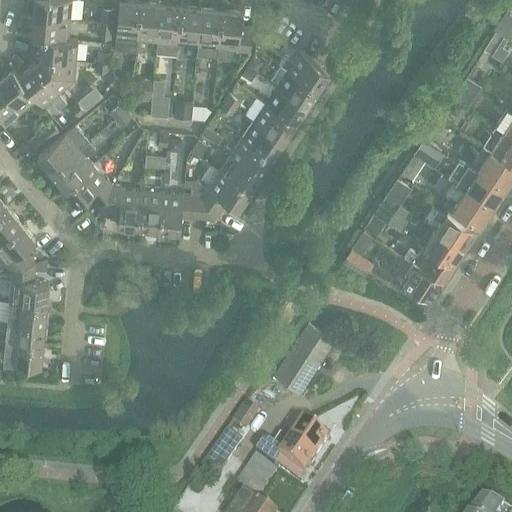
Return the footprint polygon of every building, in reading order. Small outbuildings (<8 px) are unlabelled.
[(34,0),(33,15),(71,19),(72,0),(34,0)] [(116,39),(117,39),(116,49),(136,52),(141,2),(120,0),(116,39)] [(141,2),(136,52),(146,53),(147,41),(158,42),(161,4),(141,2)] [(161,4),(158,42),(156,53),(177,55),(178,44),(182,6),(161,4)] [(182,6),(178,44),(198,46),(202,8),(182,6)] [(103,8),(100,31),(112,32),(115,9),(103,8)] [(202,8),(198,46),(198,55),(218,57),(222,10),(202,8)] [(222,10),(218,57),(217,59),(227,60),(228,49),(238,50),(238,51),(251,52),(253,28),(241,27),(243,12),(222,10)] [(511,15),(510,14),(498,31),(509,39),(511,33),(511,15)] [(31,37),(40,38),(40,37),(69,39),(71,19),(33,15),(31,37)] [(257,31),(256,40),(270,42),(271,33),(257,31)] [(504,37),(495,31),(483,50),(492,56),(504,37)] [(41,38),(39,57),(77,61),(79,40),(69,39),(40,37),(40,38),(41,38)] [(288,69),(320,89),(331,73),(299,51),(287,68),(288,69)] [(98,63),(110,64),(111,53),(99,52),(98,63)] [(254,56),(247,66),(257,73),(264,63),(254,56)] [(60,93),(60,94),(75,81),(77,61),(39,57),(38,60),(35,63),(35,64),(60,93)] [(38,100),(37,100),(43,107),(51,101),(58,110),(67,103),(60,94),(60,93),(35,64),(35,63),(19,76),(38,100)] [(98,63),(97,70),(109,71),(110,64),(98,63)] [(247,66),(242,74),(252,80),(257,73),(247,66)] [(276,85),(308,106),(320,89),(288,69),(287,68),(276,85)] [(0,84),(22,111),(22,112),(37,100),(38,100),(19,76),(13,69),(0,80),(0,84)] [(107,73),(104,75),(105,77),(114,87),(121,81),(111,69),(109,71),(107,73)] [(467,76),(460,86),(475,96),(482,86),(467,76)] [(105,77),(96,84),(105,95),(114,88),(114,87),(105,77)] [(145,80),(143,100),(152,101),(153,81),(145,80)] [(0,118),(6,126),(22,112),(22,111),(0,84),(0,118)] [(193,100),(195,85),(186,84),(184,99),(193,100)] [(96,85),(87,92),(95,102),(104,95),(96,85)] [(195,85),(193,100),(202,101),(203,85),(195,85)] [(265,102),(297,123),(308,106),(276,85),(265,102)] [(225,100),(238,109),(243,102),(228,92),(224,99),(225,100)] [(446,107),(458,114),(464,105),(452,97),(446,107)] [(176,99),(175,117),(191,118),(192,105),(193,100),(184,99),(176,99)] [(232,117),(238,109),(225,100),(224,99),(218,108),(232,117)] [(78,100),(70,106),(78,116),(84,112),(85,111),(86,110),(78,100)] [(151,102),(150,115),(151,115),(159,116),(160,102),(151,102)] [(253,119),(286,140),(297,123),(265,102),(253,119)] [(109,113),(115,120),(116,119),(127,109),(122,103),(109,113)] [(192,105),(191,118),(191,119),(205,119),(206,106),(192,105)] [(116,119),(115,120),(121,127),(133,117),(127,109),(116,119)] [(511,111),(507,109),(495,127),(503,132),(511,137),(511,111)] [(253,119),(242,136),(274,157),(286,140),(253,119)] [(29,142),(36,150),(59,131),(52,123),(29,142)] [(76,125),(38,156),(51,173),(89,141),(76,125)] [(208,125),(202,134),(210,139),(215,131),(208,125)] [(495,127),(483,146),(490,151),(511,165),(511,137),(503,132),(495,127)] [(169,137),(169,132),(160,131),(158,147),(168,148),(169,137)] [(231,153),(263,174),(274,157),(242,136),(231,153)] [(168,148),(168,149),(181,151),(182,139),(169,137),(168,148)] [(199,138),(191,151),(200,156),(208,143),(199,138)] [(423,140),(414,154),(425,162),(425,161),(428,163),(437,150),(423,140)] [(89,141),(51,173),(64,188),(94,164),(87,156),(96,149),(89,141)] [(470,165),(507,189),(511,181),(511,165),(490,151),(483,146),(470,165)] [(219,170),(252,191),(263,174),(231,153),(219,170)] [(414,154),(402,172),(413,179),(425,162),(414,154)] [(466,166),(455,182),(465,189),(494,209),(507,189),(470,165),(468,163),(466,166)] [(94,164),(64,188),(78,204),(89,195),(101,209),(114,184),(108,177),(107,179),(94,164)] [(202,192),(215,219),(227,201),(240,209),(252,191),(219,170),(208,187),(206,186),(202,192)] [(397,179),(385,196),(400,206),(411,188),(397,179)] [(455,182),(447,194),(457,200),(451,209),(481,228),(494,209),(465,189),(455,182)] [(114,184),(101,209),(120,211),(118,226),(140,227),(143,190),(143,189),(123,188),(123,185),(114,184)] [(143,190),(140,227),(160,229),(164,191),(143,189),(143,190)] [(164,191),(160,229),(181,231),(182,217),(193,218),(205,219),(215,219),(202,192),(195,192),(191,192),(191,191),(184,191),(183,193),(164,191)] [(0,196),(0,215),(9,207),(0,196)] [(388,224),(400,206),(385,196),(373,214),(386,223),(388,224)] [(436,229),(435,231),(465,250),(477,232),(436,205),(425,222),(436,229)] [(0,215),(0,241),(22,223),(9,207),(0,215)] [(373,214),(365,227),(377,236),(386,223),(373,214)] [(0,241),(0,256),(5,263),(11,271),(35,263),(24,249),(36,239),(22,223),(0,241)] [(364,231),(352,247),(363,254),(375,238),(364,231)] [(424,247),(454,267),(465,250),(435,231),(424,247)] [(342,260),(342,261),(365,277),(366,275),(375,262),(363,254),(352,247),(342,260)] [(414,263),(443,283),(454,267),(424,247),(419,255),(410,249),(404,258),(413,264),(414,263)] [(36,263),(35,271),(46,272),(47,260),(36,263)] [(11,280),(9,300),(21,301),(24,302),(41,303),(47,304),(49,284),(34,282),(35,271),(36,263),(35,263),(11,271),(11,278),(11,280)] [(430,302),(443,283),(414,263),(413,264),(401,283),(430,302)] [(0,320),(7,321),(17,321),(19,322),(48,324),(49,310),(47,310),(47,304),(41,303),(24,302),(21,301),(9,300),(0,299),(0,320)] [(0,320),(0,329),(6,330),(5,341),(44,344),(44,338),(47,338),(48,324),(19,322),(17,321),(7,321),(0,320)] [(273,376),(300,394),(320,364),(330,371),(345,348),(309,323),(273,376)] [(0,340),(0,350),(4,351),(3,362),(42,366),(44,344),(5,341),(0,340)] [(247,402),(233,422),(241,428),(254,408),(247,402)] [(302,425),(290,443),(316,461),(328,442),(302,425)] [(227,431),(201,468),(225,468),(243,443),(234,436),(228,432),(227,431)] [(262,448),(256,457),(273,468),(275,465),(279,468),(301,482),(304,478),(316,461),(290,443),(282,455),(273,449),(269,446),(263,448),(262,448)] [(257,500),(277,471),(273,468),(256,457),(236,486),(257,500)] [(201,468),(188,486),(193,485),(222,480),(225,468),(201,468)] [(268,511),(242,495),(231,511),(268,511)] [(504,511),(482,498),(472,511),(504,511)]
